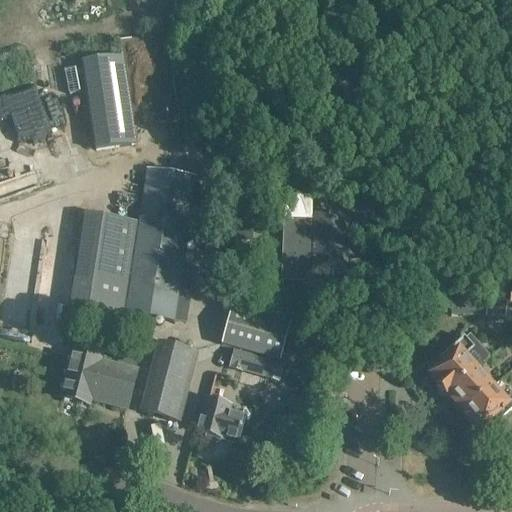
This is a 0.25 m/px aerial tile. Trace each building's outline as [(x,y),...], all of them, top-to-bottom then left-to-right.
[(122,57),(82,63),(94,151),(135,146),(122,57)] [(31,111),(0,119),(0,179),(47,166),(31,111)] [(145,171),(124,315),(174,323),(174,322),(185,324),(188,308),(193,275),(181,273),(196,178),(145,171)] [(191,213),(187,238),(198,239),(202,215),(191,213)] [(84,216),(69,314),(88,317),(86,332),(118,337),(136,224),(84,216)] [(328,216),(314,216),(314,221),(284,220),(281,282),(312,283),(312,277),(344,279),(345,259),(358,259),(359,236),(411,238),(411,220),(359,218),(359,219),(347,219),(347,217),(333,217),(333,216),(328,216)] [(251,243),(254,224),(227,221),(225,240),(251,243)] [(224,255),(224,265),(234,265),(233,254),(224,255)] [(293,315),(234,299),(220,346),(279,362),(293,315)] [(505,305),(485,305),(485,317),(505,317),(505,305)] [(159,321),(158,321),(157,321),(156,322),(155,322),(154,323),(153,324),(153,325),(153,326),(154,327),(154,328),(155,329),(156,330),(157,330),(158,330),(159,330),(160,329),(161,328),(162,328),(162,327),(162,326),(162,325),(162,324),(161,323),(161,322),(160,322),(159,321)] [(476,371),(488,359),(475,346),(472,349),(463,339),(440,360),(444,364),(429,377),(436,385),(434,386),(437,389),(436,392),(441,397),(444,397),(446,399),(448,398),(448,397),(476,371)] [(197,354),(159,344),(141,414),(179,424),(197,354)] [(106,359),(73,351),(61,399),(89,406),(90,401),(126,410),(136,372),(135,372),(138,360),(120,355),(117,367),(105,364),(106,359)] [(281,367),(233,354),(229,371),(241,374),(242,370),(266,376),(264,381),(277,384),(281,367)] [(462,413),(463,415),(492,388),(476,371),(448,397),(448,398),(454,405),(454,408),(459,413),(462,413)] [(492,388),(463,415),(465,416),(464,419),(469,424),(472,424),(479,432),(494,419),(498,423),(511,409),(511,394),(504,402),(492,388)] [(231,407),(204,400),(195,433),(237,444),(244,418),(229,414),(231,407)] [(113,462),(120,464),(122,456),(114,454),(113,462)]
